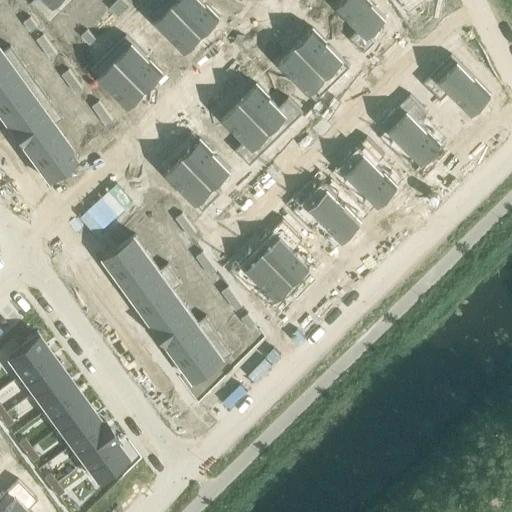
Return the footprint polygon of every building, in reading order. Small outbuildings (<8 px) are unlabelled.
[(32,0),(31,1),(50,22),(59,13),(53,6),(58,0),(32,0)] [(124,0),(116,0),(115,2),(123,11),(129,5),(124,0)] [(201,0),(175,0),(172,3),(202,34),(219,18),(201,0)] [(368,0),(341,0),(336,5),(358,28),(349,37),(364,52),(375,41),(368,34),(386,17),(368,0)] [(115,2),(110,7),(118,16),(123,11),(115,2)] [(172,3),(154,20),(185,51),(202,34),(172,3)] [(30,17),(23,21),(30,31),(37,26),(30,17)] [(313,28),(296,45),(326,76),(343,59),(313,28)] [(87,30),(81,35),(89,44),(95,38),(87,30)] [(43,34),(36,39),(43,49),(50,44),(43,34)] [(132,42),(115,59),(145,90),(163,73),(132,42)] [(50,44),(43,49),(50,58),(57,53),(50,44)] [(296,45),(278,62),(309,93),(326,76),(296,45)] [(2,52),(0,53),(0,80),(15,69),(2,52)] [(115,59),(98,75),(128,106),(145,90),(115,59)] [(434,70),(422,82),(440,99),(449,90),(472,113),(491,95),(458,61),(441,77),(434,70)] [(376,67),(370,73),(378,81),(384,76),(376,67)] [(15,69),(0,80),(0,106),(28,87),(15,69)] [(68,69),(62,74),(69,84),(75,79),(68,69)] [(75,79),(69,84),(76,93),(82,88),(75,79)] [(256,83),(239,100),(269,131),(287,114),(256,83)] [(28,87),(0,106),(0,115),(9,127),(40,104),(28,87)] [(405,112),(388,129),(421,162),(440,144),(418,121),(427,112),(410,94),(398,105),(405,112)] [(239,100),(222,117),(252,148),(269,131),(239,100)] [(98,101),(92,105),(99,115),(105,110),(98,101)] [(40,104),(9,127),(21,145),(53,122),(40,104)] [(105,110),(99,115),(106,125),(112,120),(105,110)] [(323,118),(317,124),(326,132),(332,127),(323,118)] [(53,122),(21,145),(34,162),(66,140),(53,122)] [(317,124),(312,129),(321,138),(326,132),(317,124)] [(362,154),(345,171),(378,205),(397,186),(375,163),(384,154),(367,136),(355,147),(362,154)] [(200,138),(182,155),(213,186),(230,169),(200,138)] [(66,140),(34,162),(47,181),(79,157),(66,140)] [(316,159),(308,150),(302,156),(310,165),(316,159)] [(182,155),(165,172),(196,203),(213,186),(182,155)] [(267,173),(261,179),(269,188),(275,182),(267,173)] [(261,179),(256,184),(264,193),(269,188),(261,179)] [(304,197),(292,209),(310,227),(319,217),(342,240),(361,222),(328,188),(311,204),(304,197)] [(233,206),(227,212),(235,221),(241,215),(233,206)] [(182,212),(175,217),(182,227),(189,222),(182,212)] [(278,236),(263,251),(293,282),(310,265),(293,247),(302,238),(283,218),(271,229),(278,236)] [(189,222),(182,227),(189,236),(196,232),(189,222)] [(135,233),(103,257),(116,275),(148,252),(135,233)] [(202,251),(196,256),(203,265),(209,260),(202,251)] [(241,259),(230,270),(249,290),(259,281),(276,299),(293,282),(263,251),(248,266),(241,259)] [(148,252),(116,275),(129,292),(161,269),(148,252)] [(209,260),(203,265),(210,275),(216,270),(209,260)] [(161,269),(129,292),(142,310),(173,287),(161,269)] [(228,286),(221,291),(228,300),(235,295),(228,286)] [(173,287),(142,310),(154,327),(186,304),(173,287)] [(235,295),(228,300),(235,310),(242,305),(235,295)] [(186,304),(154,327),(167,345),(199,322),(186,304)] [(248,313),(241,318),(248,327),(255,323),(248,313)] [(199,322),(167,345),(180,362),(212,339),(199,322)] [(38,335),(8,357),(21,375),(52,353),(38,335)] [(212,339),(180,362),(193,381),(225,357),(212,339)] [(52,353),(21,375),(34,393),(64,370),(52,353)] [(64,370),(34,393),(46,410),(77,388),(64,370)] [(77,388),(46,410),(59,428),(90,405),(77,388)] [(90,405),(59,428),(72,445),(104,421),(104,420),(102,422),(90,405)] [(5,411),(0,415),(0,417),(6,425),(12,421),(5,411)] [(104,421),(72,445),(84,462),(115,440),(117,439),(104,421)] [(24,437),(18,441),(25,451),(31,446),(24,437)] [(115,440),(84,462),(98,481),(128,458),(116,441),(118,440),(117,439),(115,440)] [(31,446),(25,451),(31,460),(38,456),(31,446)] [(49,472),(43,476),(50,486),(56,481),(49,472)] [(12,496),(0,507),(0,511),(31,511),(27,507),(36,498),(17,478),(5,489),(12,496)] [(56,481),(50,486),(57,495),(63,491),(56,481)]
